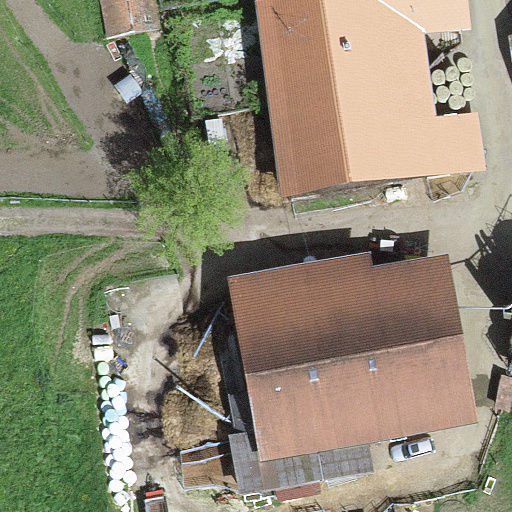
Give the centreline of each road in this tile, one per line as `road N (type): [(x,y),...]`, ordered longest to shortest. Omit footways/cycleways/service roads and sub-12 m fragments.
road 1 (track): [(23,0),(185,225)]
road 2 (track): [(0,225),(225,227)]
